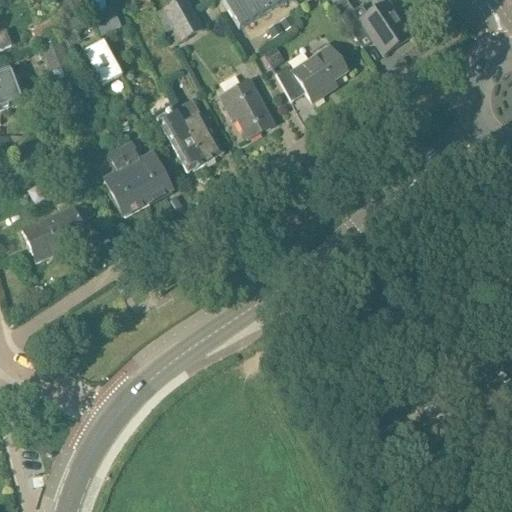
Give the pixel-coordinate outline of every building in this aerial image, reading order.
[(146,0),(145,0),(136,5),(140,12),(142,13),(151,8),(146,0)] [(185,0),(184,0),(155,17),(174,50),(204,33),(185,0)] [(225,0),(227,2),(223,4),(239,32),(292,0),(225,0)] [(343,0),(328,0),(335,10),(345,3),(343,0)] [(70,1),(55,9),(67,34),(82,26),(71,3),(70,1)] [(359,46),(370,39),(384,59),(417,37),(407,21),(400,25),(387,6),(369,18),(362,8),(355,14),(347,2),(345,3),(335,10),(359,46)] [(113,15),(94,23),(101,39),(112,35),(121,30),(113,15)] [(289,21),(280,26),(285,35),(294,29),(289,21)] [(56,22),(33,33),(37,44),(61,33),(56,22)] [(277,28),(268,33),(273,41),(282,36),(277,28)] [(74,33),(63,39),(69,49),(79,43),(74,33)] [(0,52),(1,52),(1,54),(12,49),(5,34),(0,35),(0,52)] [(60,42),(40,50),(50,76),(52,75),(66,70),(70,69),(60,42)] [(82,56),(101,91),(122,80),(103,45),(82,56)] [(346,77),(328,50),(324,49),(313,56),(313,60),(290,75),(287,71),(275,78),(291,106),(305,97),(312,107),(336,91),(333,86),(346,77)] [(274,51),(263,59),(270,70),(282,62),(274,51)] [(0,115),(23,107),(10,71),(0,75),(0,115)] [(236,122),(247,143),(274,129),(250,84),(219,101),(231,124),(236,122)] [(176,112),(205,167),(222,158),(200,117),(193,103),(176,112)] [(188,177),(205,167),(176,112),(158,122),(166,136),(165,136),(188,177)] [(80,131),(69,136),(73,145),(84,140),(80,131)] [(0,138),(0,161),(7,158),(8,139),(0,138)] [(51,160),(44,145),(18,156),(24,169),(0,178),(0,186),(9,208),(51,190),(41,164),(51,160)] [(119,154),(147,208),(172,195),(153,160),(141,166),(131,148),(119,154)] [(123,221),(147,208),(119,154),(106,161),(116,179),(104,186),(123,221)] [(88,182),(65,192),(69,204),(93,194),(88,182)] [(81,231),(79,226),(90,221),(85,208),(22,235),(29,251),(81,231)] [(29,251),(36,268),(87,246),(89,250),(101,245),(95,231),(83,236),(81,231),(29,251)] [(343,310),(323,324),(328,332),(348,318),(343,310)]
